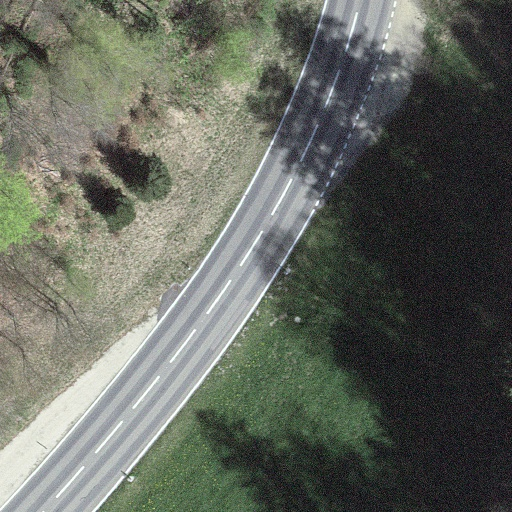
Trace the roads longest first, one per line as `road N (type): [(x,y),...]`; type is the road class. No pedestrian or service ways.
road 1 (primary): [(41,511),(145,393),(277,207),(325,108),(361,0)]
road 2 (track): [(145,393),(79,411),(0,483)]
